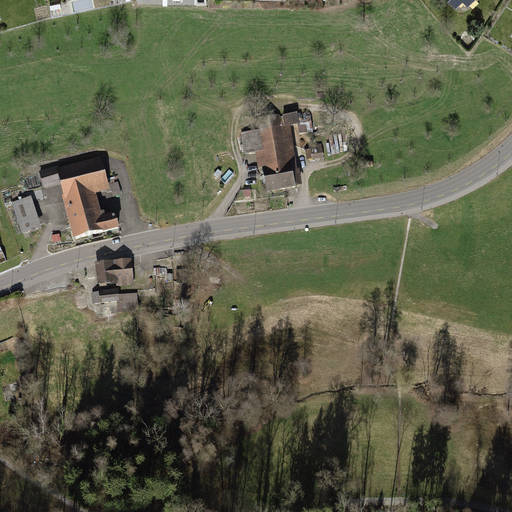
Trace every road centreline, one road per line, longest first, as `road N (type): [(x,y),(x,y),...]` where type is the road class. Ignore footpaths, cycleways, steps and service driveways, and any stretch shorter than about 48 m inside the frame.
road 1 (tertiary): [(511,147),(468,178),(409,201),(135,242),(0,283)]
road 2 (track): [(315,511),(374,501),(495,511)]
